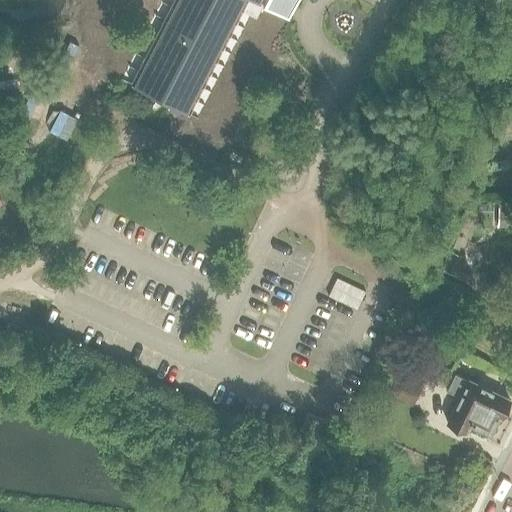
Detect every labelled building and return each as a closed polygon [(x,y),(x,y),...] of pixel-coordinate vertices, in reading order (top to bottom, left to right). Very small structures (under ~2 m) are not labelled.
[(179,0),(134,87),(183,113),(237,9),(255,18),(262,6),(288,20),(289,19),(289,3),(290,0),(179,0)] [(511,211),(497,211),(496,228),(511,228),(511,211)] [(441,269),(457,276),(466,258),(450,250),(441,269)] [(361,308),(369,289),(339,276),(331,295),(361,308)] [(410,405),(421,382),(398,372),(387,394),(410,405)] [(459,397),(446,423),(464,431),(468,424),(489,435),(498,417),(500,418),(509,400),(467,380),(455,374),(446,391),(459,397)]
